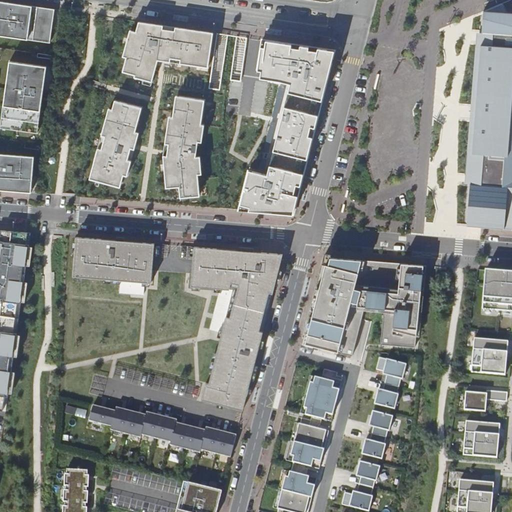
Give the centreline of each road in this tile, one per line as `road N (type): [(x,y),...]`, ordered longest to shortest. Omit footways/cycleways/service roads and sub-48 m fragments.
road 1 (residential): [(0,214),(307,237)]
road 2 (tertiary): [(109,0),(357,34)]
road 3 (residential): [(278,350),(351,375),(318,511)]
road 4 (residential): [(307,237),(357,34)]
road 5 (residential): [(432,48),(417,244)]
road 6 (residential): [(237,511),(278,350)]
